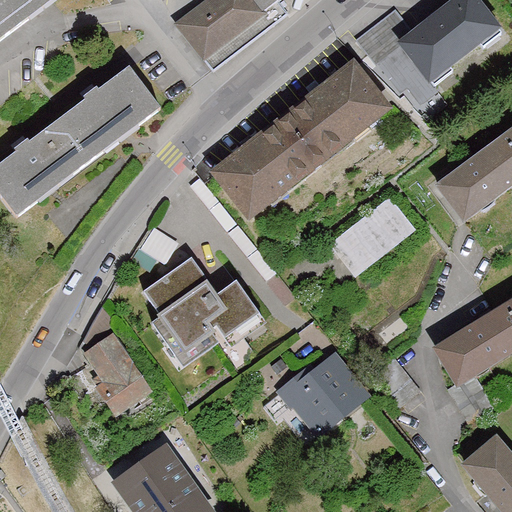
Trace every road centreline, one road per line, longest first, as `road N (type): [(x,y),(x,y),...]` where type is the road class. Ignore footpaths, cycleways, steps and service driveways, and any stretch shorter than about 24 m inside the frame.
road 1 (residential): [(0,415),(112,235),(173,158),(217,109),(346,0)]
road 2 (residential): [(468,511),(429,419),(430,336),(468,250)]
